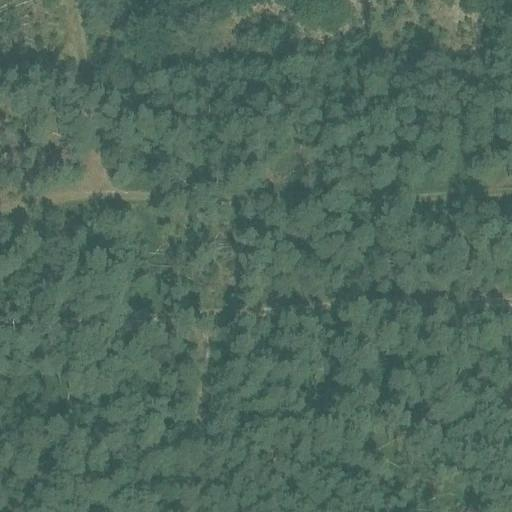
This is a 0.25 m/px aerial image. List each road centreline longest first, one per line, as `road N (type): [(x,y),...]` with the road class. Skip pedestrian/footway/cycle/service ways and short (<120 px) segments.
road 1 (track): [(511,193),(0,216)]
road 2 (track): [(0,326),(511,308)]
